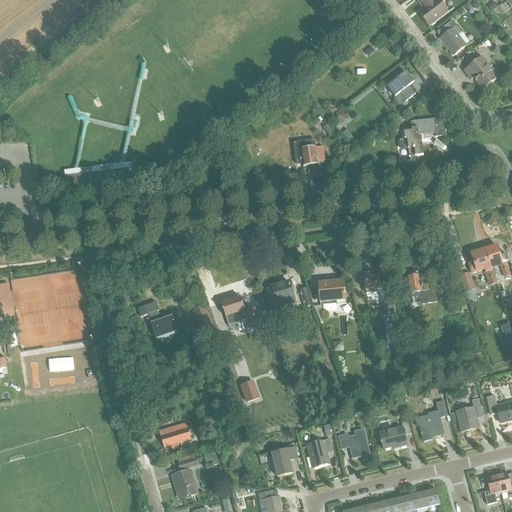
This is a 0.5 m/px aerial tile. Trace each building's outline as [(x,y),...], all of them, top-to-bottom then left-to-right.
[(435,0),(434,2),(432,0),(418,0),(417,1),(424,9),(419,13),(429,26),(447,12),(438,0),(435,0)] [(474,2),(471,9),(478,12),(481,4),(474,2)] [(492,3),(487,7),(492,13),(497,9),(492,3)] [(452,21),(436,33),(441,38),(439,40),(444,46),(445,46),(453,56),(466,46),(458,36),(461,33),(452,21)] [(371,48),(364,53),(368,58),(375,53),(371,48)] [(481,57),(463,71),(471,81),(473,79),(482,91),(498,79),(481,57)] [(358,76),(368,76),(368,67),(358,66),(358,76)] [(400,71),(386,82),(389,86),(388,87),(396,97),(399,94),(406,102),(415,95),(409,87),(414,83),(407,73),(404,75),(400,71)] [(346,111),(340,113),(342,120),(349,119),(346,111)] [(399,127),(403,123),(398,118),(394,122),(399,127)] [(404,140),(399,140),(400,150),(408,149),(409,157),(411,157),(411,158),(418,157),(423,156),(421,137),(418,137),(418,134),(424,133),(424,135),(434,134),(434,132),(435,132),(435,138),(445,137),(444,119),(433,120),(411,122),(411,129),(412,132),(404,133),(404,140)] [(337,138),(333,141),(344,155),(349,152),(337,138)] [(314,142),(293,144),(296,165),(302,164),(303,167),(318,165),(317,162),(315,148),(314,142)] [(66,193),(129,185),(128,170),(64,178),(66,193)] [(486,250),(485,251),(491,267),(500,264),(504,277),(509,276),(505,263),(509,261),(506,255),(501,257),(497,247),(492,248),(491,247),(485,249),(486,250)] [(491,267),(485,251),(472,255),(472,256),(471,257),(473,263),(468,264),(472,274),(484,269),(490,285),(496,283),(491,267)] [(366,295),(388,292),(387,283),(380,284),(378,272),(364,274),(365,286),(364,286),(364,290),(366,290),(366,295)] [(475,288),(470,272),(460,275),(466,292),(475,288)] [(436,303),(434,290),(428,291),(426,276),(418,278),(417,273),(408,274),(411,294),(412,301),(420,300),(421,306),(436,303)] [(337,301),(337,306),(346,305),(344,282),(319,284),(320,303),(337,301)] [(273,290),(267,291),(271,303),(276,301),(277,304),(282,303),(283,305),(287,308),(293,306),(294,301),(289,283),(272,288),(273,290)] [(0,323),(12,322),(6,287),(0,288),(0,323)] [(312,306),(310,299),(306,289),(299,291),(305,308),(312,306)] [(129,305),(124,290),(118,293),(124,307),(129,305)] [(240,298),(221,304),(229,327),(247,321),(249,327),(261,323),(256,308),(245,311),(240,298)] [(389,298),(381,299),(383,308),(384,316),(395,315),(394,307),(390,308),(389,298)] [(177,331),(172,317),(160,321),(157,312),(159,311),(156,302),(138,309),(141,317),(148,315),(152,324),(151,325),(156,339),(177,331)] [(216,340),(211,324),(205,306),(193,310),(199,328),(206,326),(207,329),(200,331),(205,344),(216,340)] [(321,307),(314,308),(321,325),(322,325),(321,307)] [(344,354),(344,344),(334,344),(334,354),(344,354)] [(254,382),(241,387),(247,404),(260,399),(254,382)] [(374,392),(376,398),(384,396),(382,390),(374,392)] [(427,393),(424,398),(429,401),(432,397),(427,393)] [(494,396),(486,398),(490,416),(498,414),(500,424),(509,421),(509,420),(511,419),(511,403),(496,407),(494,396)] [(455,413),(460,433),(479,429),(476,419),(483,417),(478,399),(472,401),(473,408),(455,413)] [(428,416),(415,420),(417,428),(420,427),(423,442),(432,440),(432,438),(431,436),(435,436),(435,437),(444,435),(440,419),(448,417),(444,402),(436,404),(438,412),(428,414),(428,416)] [(402,429),(379,435),(383,450),(398,446),(399,448),(407,446),(405,437),(411,435),(407,422),(401,423),(402,429)] [(186,424),(159,432),(164,449),(170,447),(171,451),(180,448),(178,444),(191,441),(186,424)] [(330,426),(323,428),(326,438),(333,436),(330,426)] [(349,448),(352,459),(369,455),(363,431),(355,433),(356,437),(348,439),(347,436),(338,438),(341,450),(349,448)] [(307,446),(313,469),(329,465),(327,454),(333,452),(330,440),(307,446)] [(272,454),(277,478),(293,474),(290,462),(297,460),(293,444),(286,446),(287,451),(272,454)] [(215,453),(204,455),(205,464),(212,462),(217,461),(215,453)] [(180,471),(197,466),(195,459),(178,464),(180,471)] [(178,489),(181,499),(197,495),(190,471),(172,477),(176,490),(178,489)] [(496,476),(501,494),(507,493),(508,500),(511,498),(511,486),(510,487),(507,473),(496,476)] [(501,494),(496,476),(486,479),(489,492),(484,493),(487,506),(497,503),(495,496),(501,494)] [(424,493),(428,508),(440,505),(436,490),(424,493)] [(236,508),(243,506),(240,491),(232,493),(236,508)] [(282,511),(277,491),(258,495),(259,502),(261,511),(282,511)] [(428,508),(424,493),(412,496),(416,511),(428,508)] [(411,511),(416,511),(412,496),(401,499),(403,511),(411,511)] [(230,505),(229,499),(222,501),(224,508),(230,505)] [(403,511),(401,499),(389,502),(391,511),(403,511)] [(391,511),(389,502),(377,504),(379,511),(391,511)]
